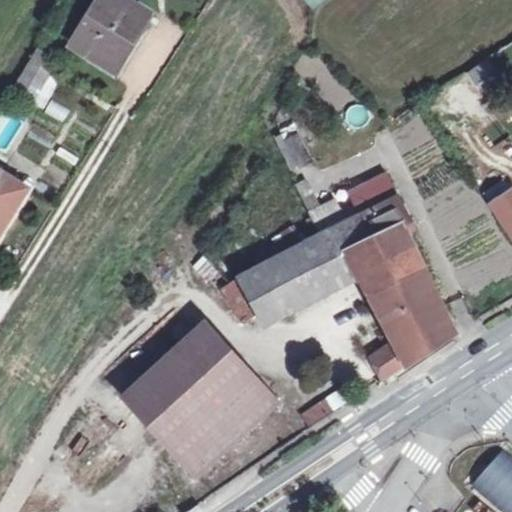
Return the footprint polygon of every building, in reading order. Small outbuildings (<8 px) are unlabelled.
[(113,68),(147,13),(124,0),(97,0),(71,43),(113,68)] [(304,0),(315,10),(325,0),(304,0)] [(346,0),(339,7),(367,37),(407,0),(346,0)] [(485,59),(466,72),(475,86),(494,74),(485,59)] [(14,91),(30,101),(47,74),(31,65),(14,91)] [(44,112),(62,122),(68,110),(50,100),(44,112)] [(298,169),(313,162),(298,133),(284,140),(298,169)] [(0,228),(25,189),(0,172),(0,228)] [(365,273),(367,276),(416,252),(405,229),(408,227),(411,225),(385,175),(350,192),(361,214),(363,217),(375,240),(353,251),(365,273)] [(303,200),(311,195),(305,182),(296,187),(303,200)] [(511,233),(511,189),(492,203),(511,233)] [(312,212),(324,236),(349,224),(336,200),(312,212)] [(265,264),(289,310),(365,273),(353,251),(375,240),(363,217),(349,224),(324,236),(321,237),(320,236),(265,264)] [(416,252),(367,276),(376,293),(422,264),(416,252)] [(205,254),(194,263),(210,282),(221,273),(205,254)] [(265,264),(240,277),(257,311),(264,323),(289,310),(265,264)] [(422,264),(376,293),(399,340),(371,358),(384,380),(428,350),(446,339),(453,334),(441,306),(422,264)] [(257,311),(240,277),(221,286),(243,320),(257,311)] [(196,475),(276,404),(204,323),(156,367),(151,372),(124,397),(196,475)] [(308,425),(348,401),(340,388),(300,412),(308,425)]
